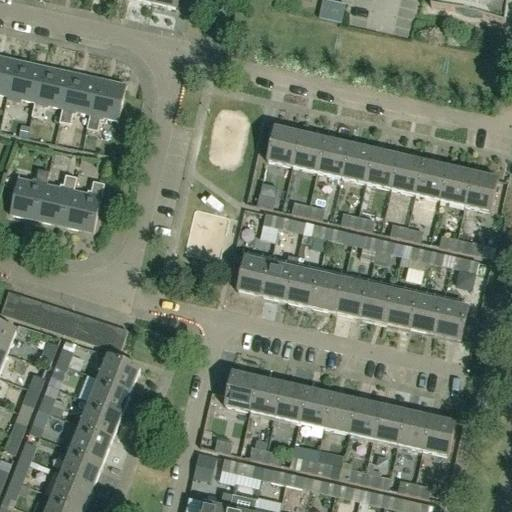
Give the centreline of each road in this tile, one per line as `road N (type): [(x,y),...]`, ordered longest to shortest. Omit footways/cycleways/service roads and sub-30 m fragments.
road 1 (residential): [(511,130),(169,55)]
road 2 (residential): [(464,376),(217,321)]
road 3 (residential): [(119,301),(171,77),(169,55)]
road 4 (residential): [(175,511),(217,321)]
road 5 (residential): [(169,55),(0,10)]
road 6 (residential): [(119,301),(0,263)]
